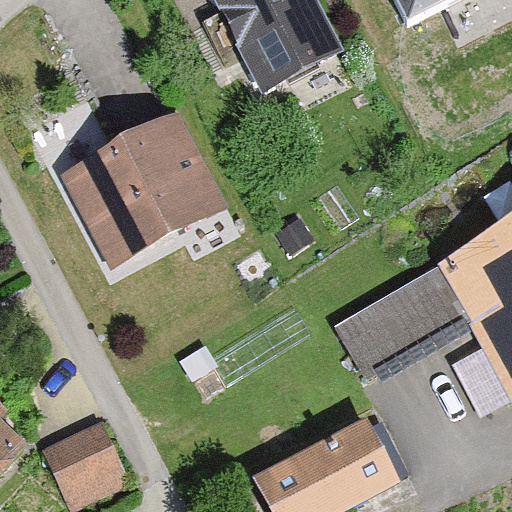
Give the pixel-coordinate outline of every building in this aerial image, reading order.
[(344,61),(312,0),(207,0),(261,104),(344,61)] [(468,0),(391,0),(408,32),(468,0)] [(64,178),(114,274),(229,215),(179,119),(64,178)] [(467,326),(511,403),(511,222),(331,327),(365,384),(467,326)] [(350,511),(399,485),(366,424),(254,485),(268,511),(350,511)] [(0,478),(27,452),(0,425),(0,478)] [(42,451),(67,511),(91,511),(129,496),(100,426),(42,451)]
